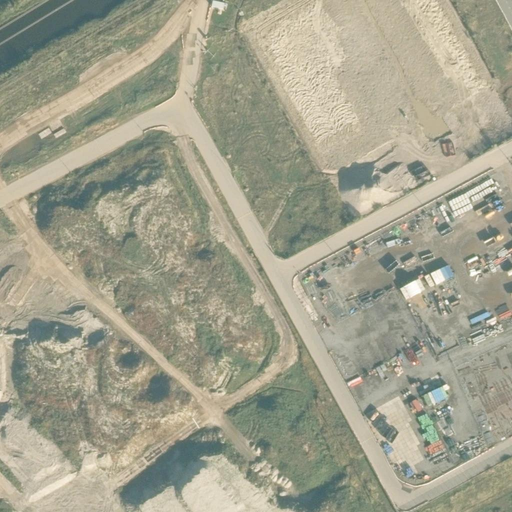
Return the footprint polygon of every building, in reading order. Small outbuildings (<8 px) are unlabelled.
[(494,107),(501,105),(494,87),(487,90),(494,107)] [(504,136),(511,132),(511,122),(509,115),(497,121),(504,136)] [(499,134),(481,142),(483,147),(501,139),(499,134)] [(392,234),(388,236),(386,231),(372,237),(379,253),(397,245),(392,234)] [(399,328),(335,359),(346,381),(410,350),(399,328)]
